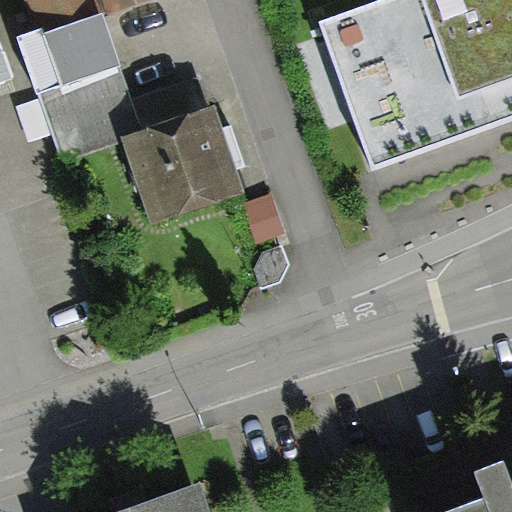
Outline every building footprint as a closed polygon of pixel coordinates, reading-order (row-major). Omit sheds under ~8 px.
[(64,162),(130,141),(142,137),(102,15),(146,0),(31,0),(42,32),(23,38),(64,162)] [(511,119),(511,0),(388,0),(319,25),(371,170),(511,119)] [(0,85),(12,82),(0,44),(0,85)] [(142,137),(130,141),(156,220),(234,195),(208,115),(142,137)] [(511,511),(511,487),(511,488),(502,462),(475,472),(483,495),(441,511),(511,511)]
